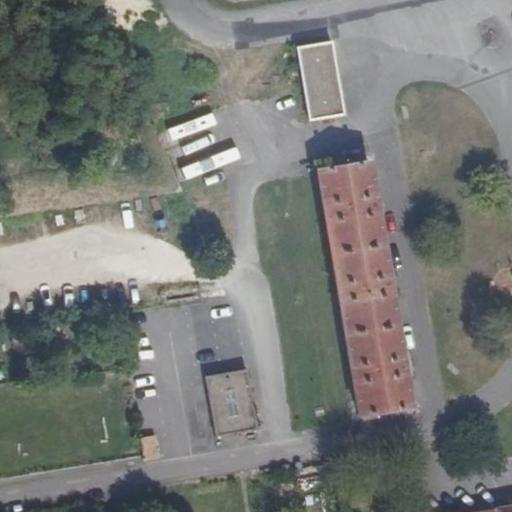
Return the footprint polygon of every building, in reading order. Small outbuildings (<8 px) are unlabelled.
[(94,0),(179,183),(202,172),(123,0),(94,0)] [(330,40),(295,46),(307,119),(343,112),(330,40)] [(411,404),(368,160),(318,168),(359,414),(411,404)] [(289,180),(260,185),(301,427),(331,422),(289,180)] [(71,298),(0,309),(0,324),(73,313),(71,298)] [(246,368),(205,376),(215,436),(257,428),(246,368)] [(152,503),(150,492),(132,495),(135,507),(152,503)] [(495,508),(472,511),(511,511),(511,503),(495,507),(495,508)]
